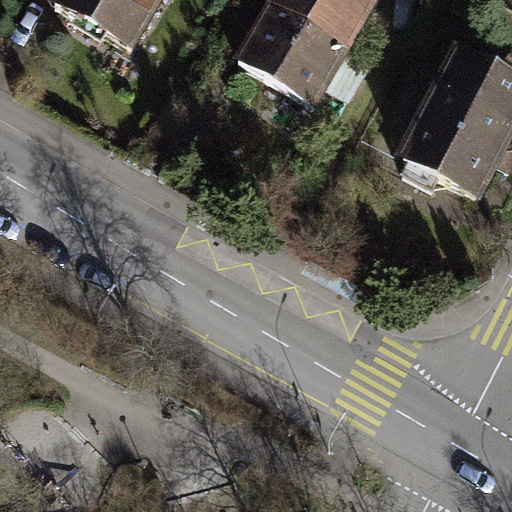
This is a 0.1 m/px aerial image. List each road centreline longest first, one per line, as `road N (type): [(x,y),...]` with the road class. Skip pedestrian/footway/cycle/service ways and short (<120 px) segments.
road 1 (residential): [(0,177),(455,454)]
road 2 (residential): [(455,454),(511,343)]
